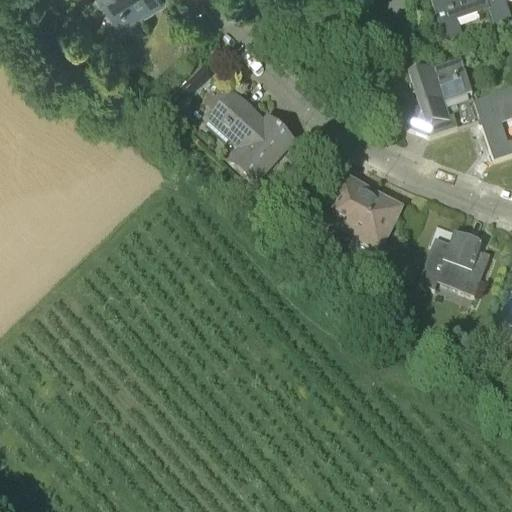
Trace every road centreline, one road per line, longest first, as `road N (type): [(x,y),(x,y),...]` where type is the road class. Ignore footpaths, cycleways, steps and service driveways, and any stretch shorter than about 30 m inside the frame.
road 1 (track): [(17,0),(314,273),(511,408)]
road 2 (residential): [(511,211),(352,144),(276,82),(207,0)]
